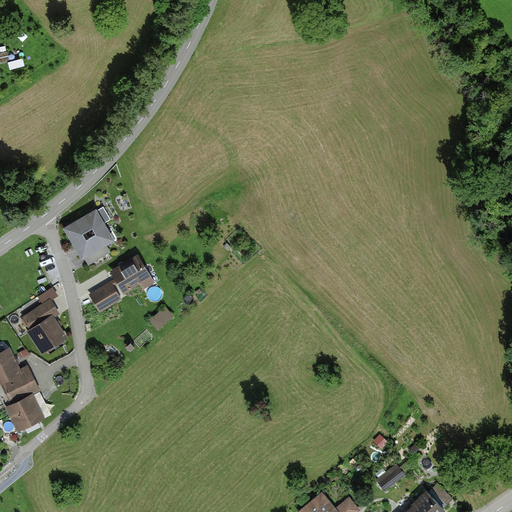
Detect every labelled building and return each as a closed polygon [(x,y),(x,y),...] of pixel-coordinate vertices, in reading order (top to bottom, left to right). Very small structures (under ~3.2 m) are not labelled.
[(0,47),(0,61),(10,61),(9,47),(0,47)] [(82,257),(114,239),(96,209),(65,227),(82,257)] [(112,278),(88,293),(100,314),(123,300),(119,295),(137,284),(141,291),(154,283),(136,254),(108,271),(112,278)] [(60,315),(50,299),(23,317),(29,327),(24,330),(41,355),(67,338),(55,319),(60,315)] [(151,319),(159,328),(175,315),(167,306),(151,319)] [(7,349),(0,352),(0,383),(2,382),(11,402),(5,405),(17,431),(45,418),(36,397),(42,394),(28,365),(17,370),(7,349)] [(407,461),(379,483),(385,489),(412,468),(407,461)] [(439,511),(453,499),(438,484),(408,511),(439,511)] [(336,511),(322,494),(300,511),(336,511)] [(355,511),(359,509),(349,498),(343,504),(349,511),(355,511)]
